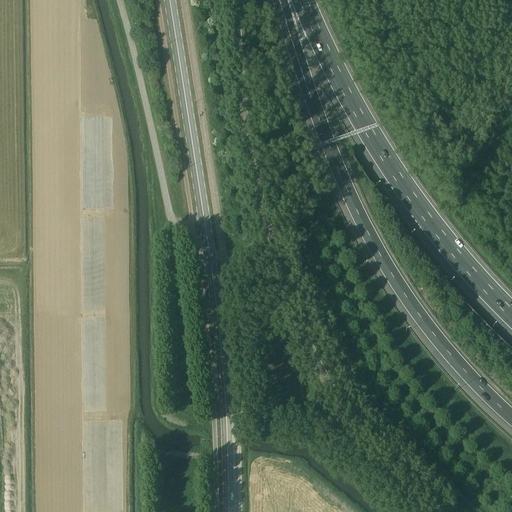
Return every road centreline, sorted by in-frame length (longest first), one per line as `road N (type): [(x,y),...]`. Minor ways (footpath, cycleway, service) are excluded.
road 1 (tertiary): [(228,511),(216,311),(169,0)]
road 2 (motorway): [(294,0),(304,79),(359,219),(406,298),(511,418)]
road 3 (motorway): [(303,0),(366,129),(412,198),(511,313)]
